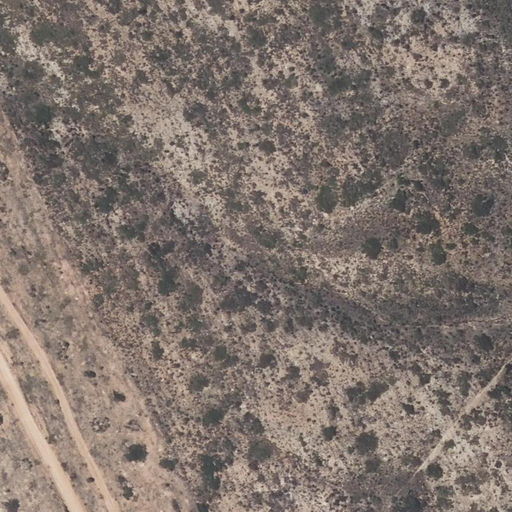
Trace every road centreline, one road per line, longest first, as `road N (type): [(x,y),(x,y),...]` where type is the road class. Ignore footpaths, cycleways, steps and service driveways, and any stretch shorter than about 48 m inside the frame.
road 1 (track): [(0,292),(48,368),(111,511)]
road 2 (track): [(394,511),(511,358)]
road 3 (track): [(81,511),(0,356)]
